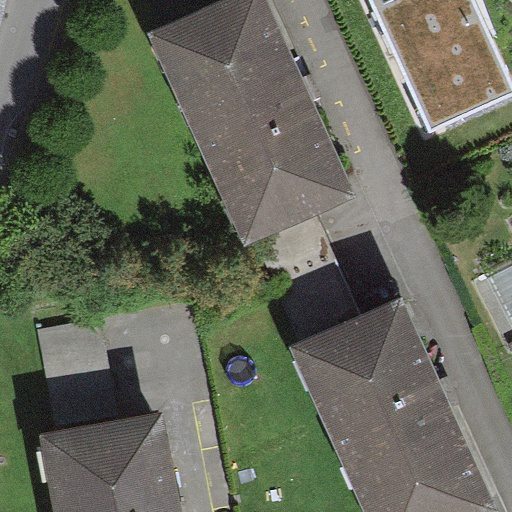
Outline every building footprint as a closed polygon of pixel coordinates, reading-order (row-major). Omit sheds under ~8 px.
[(172,0),(149,10),(247,226),(359,175),(279,0),(172,0)] [(368,0),(428,131),(511,92),(511,75),(478,0),(368,0)] [(511,317),(511,260),(489,272),(511,317)] [(403,274),(289,324),(373,511),(449,511),(500,490),(403,274)] [(100,314),(36,326),(50,400),(114,388),(100,314)] [(187,511),(165,389),(40,412),(58,511),(187,511)]
